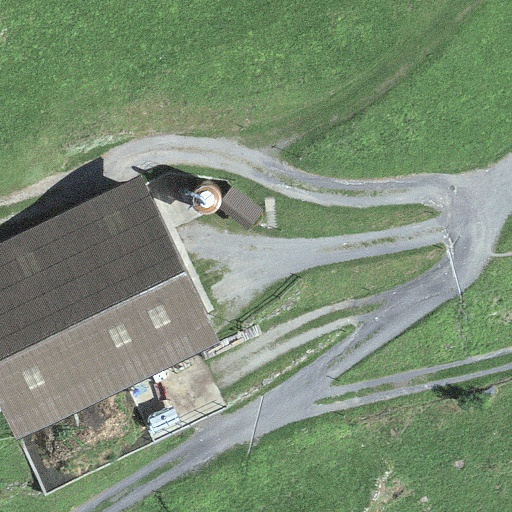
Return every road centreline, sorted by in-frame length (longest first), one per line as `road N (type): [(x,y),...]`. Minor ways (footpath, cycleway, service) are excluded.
road 1 (track): [(99,511),(265,410),(444,283),(471,249),(463,195),(447,185),(327,192),(244,166)]
road 2 (track): [(192,243),(245,257),(312,255),(448,232),(511,170)]
road 3 (track): [(468,0),(390,76),(244,166)]
road 4 (track): [(244,166),(212,154),(159,151),(45,205),(0,213)]
road 5 (track): [(265,410),(511,357)]
road 6 (track): [(212,379),(327,318),(428,294)]
